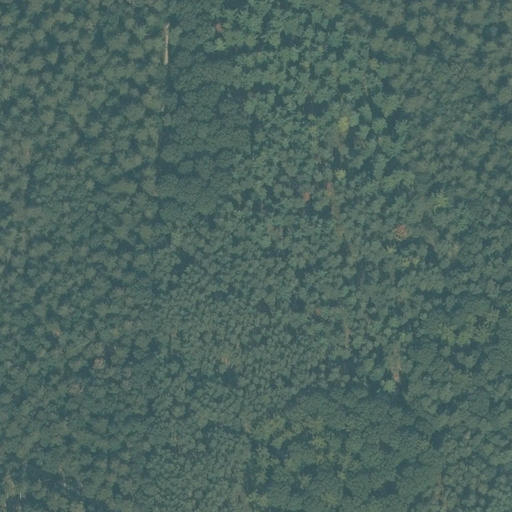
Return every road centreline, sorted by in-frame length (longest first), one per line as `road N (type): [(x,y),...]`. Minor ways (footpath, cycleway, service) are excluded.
road 1 (track): [(139,511),(169,0)]
road 2 (track): [(0,451),(110,511)]
